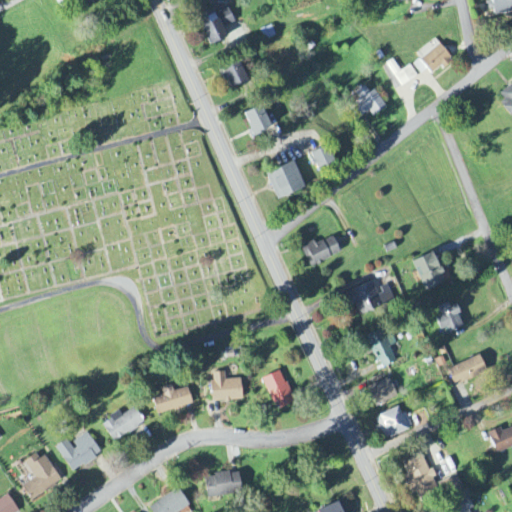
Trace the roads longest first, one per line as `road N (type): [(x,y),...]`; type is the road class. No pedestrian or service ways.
road 1 (residential): [(387,511),(155,0)]
road 2 (residential): [(264,243),(511,46)]
road 3 (residential): [(346,424),(275,440),(186,442),(80,511)]
road 4 (residential): [(511,298),(436,109)]
